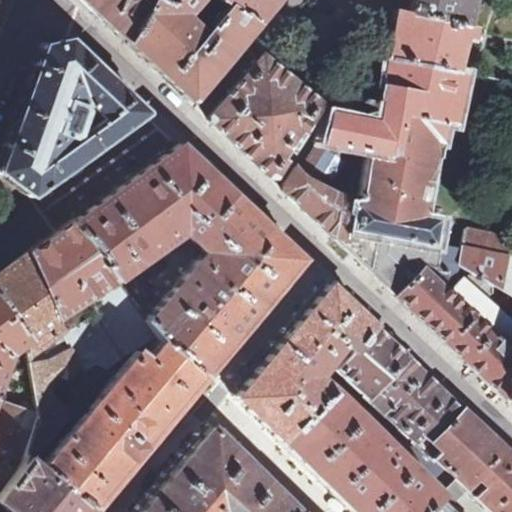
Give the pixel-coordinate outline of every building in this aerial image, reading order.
[(80,0),(124,41),(144,0),(80,0)] [(241,36),(244,31),(220,9),(214,17),(197,37),(179,19),(195,0),(144,0),(124,41),(155,70),(186,99),(188,99),(206,76),(241,36)] [(214,17),(220,9),(212,3),(212,0),(195,0),(214,17)] [(220,9),(244,31),(270,0),(212,0),(212,3),(220,9)] [(412,0),(410,12),(411,13),(462,25),(463,24),(466,0),(412,0)] [(471,26),(463,24),(462,25),(411,13),(410,12),(394,8),(387,59),(453,72),(459,44),(467,46),(471,26)] [(0,155),(0,175),(28,196),(143,113),(143,111),(65,38),(40,44),(0,155)] [(270,174),(315,104),(286,80),(258,57),(209,116),(208,117),(208,118),(208,119),(208,120),(240,150),(247,157),(247,158),(260,170),(263,173),(265,174),(270,174)] [(357,202),(353,230),(421,243),(421,244),(428,245),(430,241),(433,219),(417,216),(432,138),(437,139),(441,120),(451,121),(460,73),(453,72),(387,59),(376,124),(329,114),(325,114),(318,141),(299,171),(298,173),(305,180),(334,197),(357,202)] [(169,346),(201,375),(227,343),(298,259),(176,143),(73,217),(115,278),(180,231),(200,251),(145,318),(156,334),(169,346)] [(282,191),(348,253),(350,240),(351,240),(353,230),(357,202),(334,197),(305,180),(298,173),(299,171),(295,167),(293,167),(281,186),(282,191)] [(0,303),(25,339),(22,341),(24,357),(62,329),(56,317),(88,296),(115,278),(73,217),(57,229),(0,269),(0,303)] [(460,247),(511,257),(511,235),(463,228),(460,247)] [(393,295),(420,265),(436,268),(440,243),(430,241),(428,245),(421,244),(421,243),(353,230),(351,240),(350,240),(348,253),(393,295)] [(420,265),(393,295),(439,338),(490,387),(501,397),(511,355),(511,257),(460,247),(440,243),(436,268),(420,265)] [(64,334),(88,381),(104,369),(99,361),(135,338),(138,345),(156,334),(145,318),(115,278),(88,296),(97,313),(64,334)] [(339,342),(348,351),(370,326),(328,287),(325,284),(323,287),(235,393),(232,396),(235,399),(278,441),(328,389),(313,376),(339,342)] [(0,368),(6,352),(22,341),(25,339),(0,303),(0,368)] [(450,402),(407,361),(370,326),(348,351),(332,369),(372,406),(420,449),(457,409),(450,402)] [(62,329),(24,357),(33,411),(34,414),(23,451),(27,455),(32,459),(71,413),(51,392),(49,384),(58,377),(65,380),(81,402),(89,393),(94,388),(88,381),(64,334),(62,329)] [(169,346),(156,334),(138,345),(147,354),(144,357),(134,350),(59,440),(47,454),(39,464),(90,508),(132,458),(142,445),(201,375),(169,346)] [(511,355),(501,397),(509,404),(511,407),(511,355)] [(278,441),(350,511),(419,511),(452,479),(420,449),(372,406),(361,422),(328,389),(278,441)] [(7,402),(0,420),(0,442),(23,451),(34,414),(33,411),(7,402)] [(511,511),(511,460),(457,409),(420,449),(452,479),(462,487),(472,476),(476,472),(486,481),(482,485),(472,496),(488,511),(511,511)] [(295,511),(207,426),(135,511),(295,511)] [(45,453),(47,454),(59,440),(57,439),(45,453)] [(86,511),(90,508),(39,464),(32,459),(27,455),(17,468),(0,490),(0,504),(9,511),(86,511)] [(0,461),(0,490),(17,468),(0,461)] [(482,485),(486,481),(476,472),(472,476),(482,485)] [(450,511),(448,511),(467,492),(462,487),(452,479),(419,511),(450,511)]
